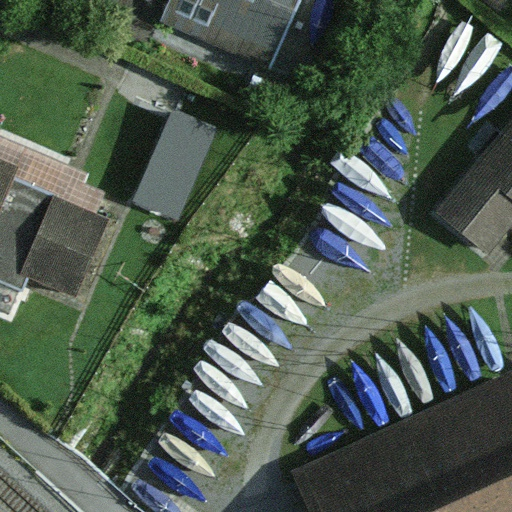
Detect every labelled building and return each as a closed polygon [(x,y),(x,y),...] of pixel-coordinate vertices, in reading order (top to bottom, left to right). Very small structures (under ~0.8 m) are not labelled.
[(174,0),(164,30),(275,69),(299,0),(174,0)] [(511,133),(448,214),(492,248),(511,222),(511,133)] [(0,203),(7,186),(13,170),(0,164),(0,203)] [(7,186),(0,203),(0,280),(22,289),(26,277),(77,297),(105,225),(7,186)] [(511,511),(511,372),(295,474),(313,511),(511,511)]
